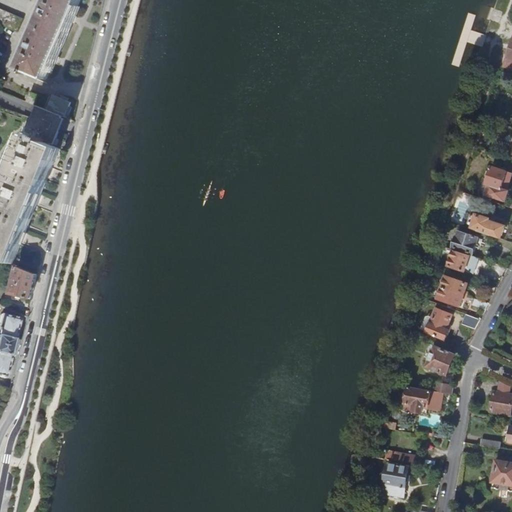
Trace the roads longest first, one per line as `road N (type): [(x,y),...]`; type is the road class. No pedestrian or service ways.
road 1 (secondary): [(0,459),(24,401),(121,0)]
road 2 (residential): [(472,354),(444,511)]
